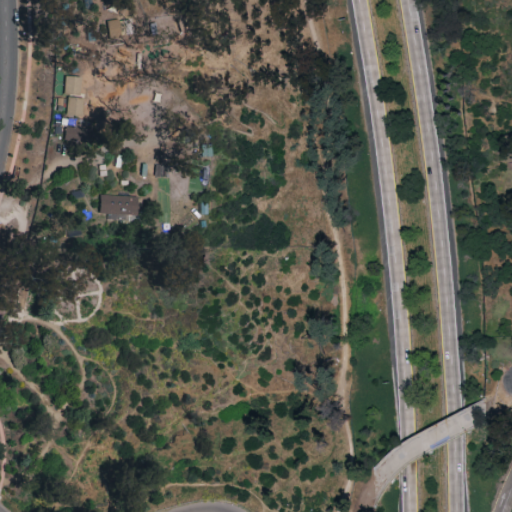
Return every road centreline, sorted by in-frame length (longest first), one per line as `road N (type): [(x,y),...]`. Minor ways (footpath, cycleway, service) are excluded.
road 1 (motorway): [(363,0),(395,206),(417,511)]
road 2 (motorway): [(459,511),(433,169),(406,0)]
road 3 (secondary): [(214,511),(0,511)]
road 4 (residential): [(4,0),(8,82),(0,140)]
